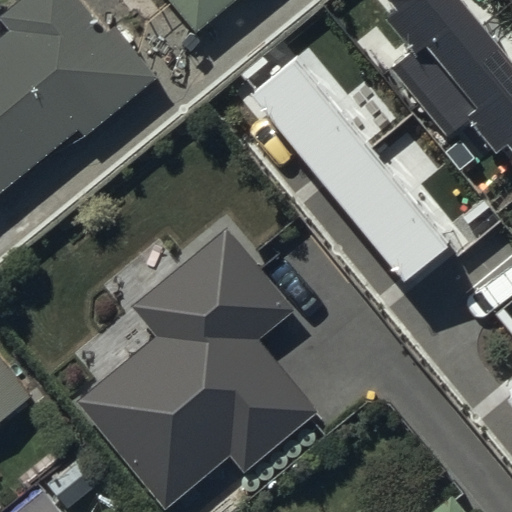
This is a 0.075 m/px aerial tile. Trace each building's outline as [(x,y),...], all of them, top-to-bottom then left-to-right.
[(13,34),(0,45),(0,200),(79,135),(86,145),(163,82),(118,28),(111,34),(83,0),(30,0),(3,22),(13,34)] [(188,0),(196,9),(207,0),(188,0)] [(511,77),(451,0),(377,0),(414,46),(388,67),(468,169),(502,143),(511,156),(511,77)] [(433,213),(292,40),(247,77),(388,250),(433,213)] [(90,391),(167,487),(225,440),(241,459),(309,404),(247,329),(283,299),(225,228),(140,297),(166,329),(90,391)] [(0,343),(0,422),(39,391),(0,343)] [(71,511),(50,486),(17,511),(71,511)] [(465,511),(451,495),(429,511),(465,511)]
